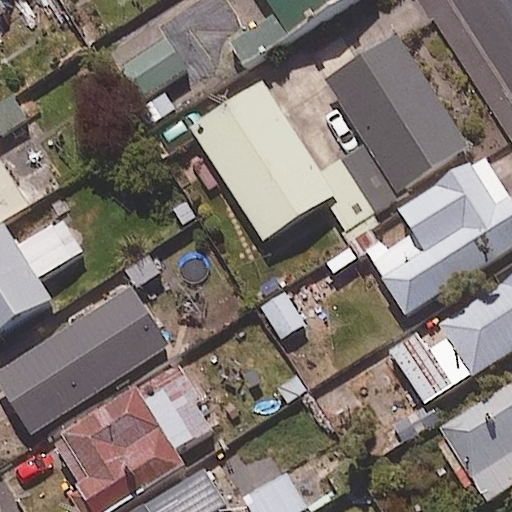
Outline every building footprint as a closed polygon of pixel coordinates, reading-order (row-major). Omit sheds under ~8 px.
[(366,0),(268,0),(280,18),(230,49),(247,75),(366,0)] [(368,148),(344,163),(376,214),(474,152),(401,37),(327,84),(368,148)] [(188,72),(167,42),(121,76),(143,105),(188,72)] [(323,176),(265,85),(191,131),(266,248),(331,207),(348,232),(376,214),(344,163),(323,176)] [(0,138),(29,120),(16,100),(0,110),(0,138)] [(0,230),(31,210),(0,161),(0,230)] [(511,199),(488,162),(401,215),(417,241),(376,267),(409,320),(511,256),(511,199)] [(22,252),(9,231),(0,236),(0,340),(53,307),(40,285),(87,255),(67,224),(22,252)] [(511,361),(511,286),(442,331),(450,343),(433,354),(422,337),(391,357),(427,412),(432,409),(473,382),(475,385),(511,361)] [(174,350),(136,291),(0,378),(0,389),(33,441),(174,350)] [(308,327),(289,297),(265,312),(284,342),(308,327)] [(205,405),(183,369),(55,448),(82,491),(79,493),(82,498),(72,504),(77,511),(123,511),(189,471),(180,457),(214,436),(197,410),(205,405)] [(308,394),(298,379),(280,391),(290,406),(308,394)] [(511,392),(444,436),(449,444),(441,449),(469,494),(478,489),(491,508),(511,494),(511,392)] [(427,412),(397,431),(407,447),(442,425),(432,409),(427,412)] [(226,511),(231,509),(207,473),(146,511),(226,511)] [(310,511),(290,478),(246,505),(250,511),(310,511)]
